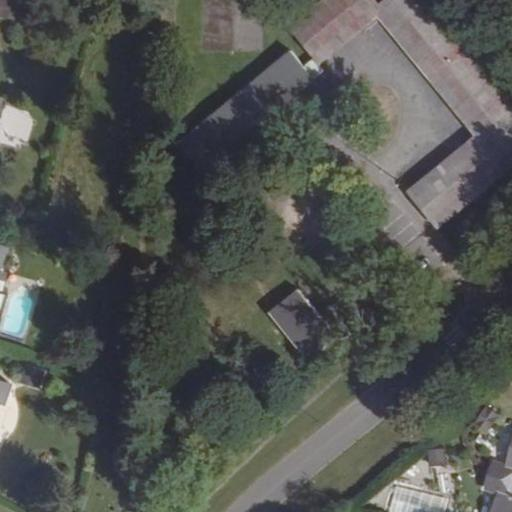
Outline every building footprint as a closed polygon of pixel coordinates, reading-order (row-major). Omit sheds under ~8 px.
[(439,227),(511,166),(511,108),(424,0),(392,0),(381,9),(373,0),(329,0),(295,28),(322,62),(380,14),(481,138),(413,194),(439,227)] [(204,172),(314,82),(291,54),(181,144),(204,172)] [(310,359),(335,338),(300,292),(273,313),(310,359)] [(433,448),(432,463),(449,464),(450,448),(433,448)] [(511,466),(511,497),(511,500),(500,497),(495,511),(511,511),(511,454),(509,465),(511,466)] [(511,500),(511,497),(511,466),(509,465),(494,461),(486,492),(500,497),(511,500)]
